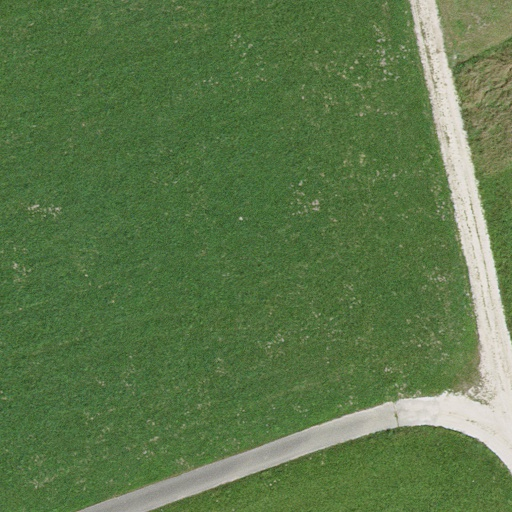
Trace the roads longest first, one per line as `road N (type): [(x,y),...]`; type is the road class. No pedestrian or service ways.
road 1 (track): [(422,0),(490,348),(486,433)]
road 2 (track): [(98,511),(404,407),(486,433)]
